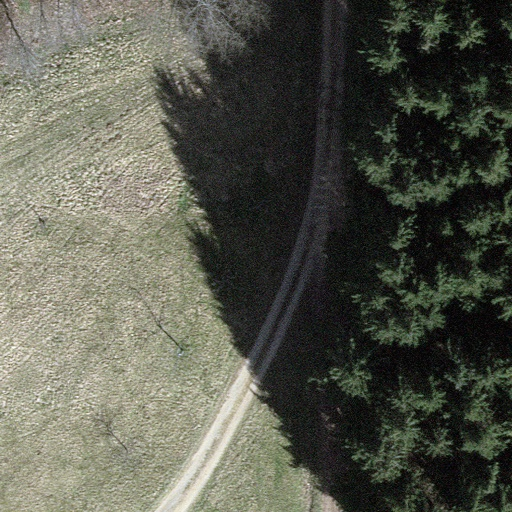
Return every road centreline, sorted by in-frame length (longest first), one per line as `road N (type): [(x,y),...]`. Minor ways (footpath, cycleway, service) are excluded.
road 1 (track): [(336,511),(320,213),(338,0)]
road 2 (track): [(320,213),(277,324),(186,490),(165,511)]
